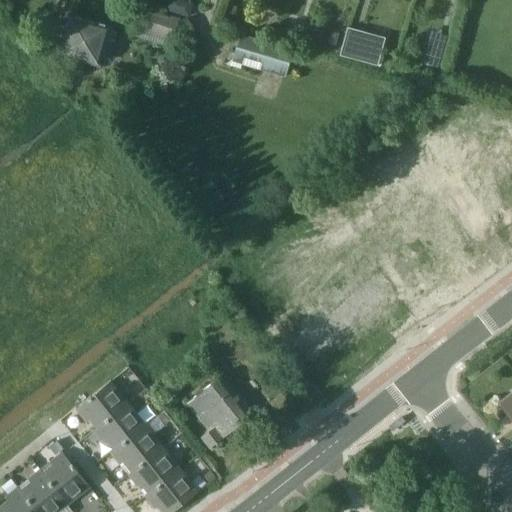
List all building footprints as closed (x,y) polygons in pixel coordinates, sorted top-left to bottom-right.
[(184,0),(169,0),(167,10),(189,18),(194,3),(184,0)] [(128,27),(171,40),(179,18),(136,4),(128,27)] [(100,66),(102,57),(109,59),(115,40),(108,38),(112,25),(68,12),(64,26),(57,24),(52,42),(59,44),(56,54),(71,58),(67,73),(81,76),(85,62),(100,66)] [(340,52),(340,55),(377,65),(378,62),(382,47),(360,41),(363,31),(347,27),(340,52)] [(285,77),(293,51),(239,35),(231,61),(285,77)] [(222,375),(205,389),(186,403),(208,431),(201,436),(209,446),(252,413),(222,375)] [(75,408),(76,409),(85,420),(89,418),(96,427),(128,401),(111,379),(75,408)] [(511,392),(500,402),(511,417),(511,392)] [(128,401),(96,427),(93,429),(103,442),(106,440),(114,449),(146,424),(128,401)] [(146,424),(114,449),(110,452),(120,464),(124,461),(131,471),(163,445),(146,424)] [(163,445),(131,471),(128,474),(138,486),(141,483),(149,493),(181,468),(163,445)] [(62,452),(61,452),(50,461),(52,465),(43,472),(66,501),(68,505),(81,495),(78,491),(87,483),(62,452)] [(158,505),(163,511),(171,511),(199,491),(181,468),(149,493),(145,495),(155,508),(158,505)] [(21,490),(38,511),(58,511),(59,511),(56,509),(66,501),(43,472),(40,469),(28,479),(31,482),(21,490)] [(0,506),(0,508),(3,511),(38,511),(21,490),(18,486),(6,496),(9,500),(0,506)]
